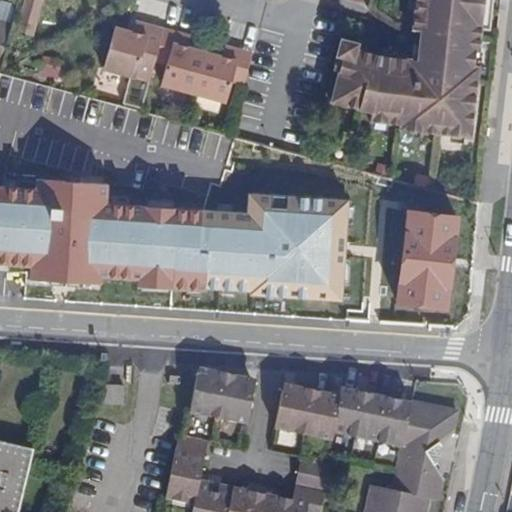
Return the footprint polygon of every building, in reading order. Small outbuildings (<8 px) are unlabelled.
[(42,0),(25,0),(16,33),(33,37),(42,0)] [(412,0),(409,28),(417,29),(414,59),(379,56),(354,51),(356,45),(339,40),(334,58),(340,59),(328,103),(369,114),(368,123),(398,126),(398,131),(469,138),(476,67),(472,66),(473,51),(476,52),(481,8),(473,7),(473,0),(412,0)] [(100,67),(146,80),(151,60),(160,27),(132,19),(130,26),(129,31),(123,29),(111,26),(100,67)] [(160,27),(151,60),(164,63),(172,30),(160,27)] [(187,34),(172,30),(164,63),(158,84),(190,93),(202,51),(190,48),(184,46),(185,41),(187,34)] [(213,54),(202,51),(190,93),(223,102),(228,81),(237,48),(223,44),(221,51),(220,56),(213,54)] [(250,51),(237,48),(228,81),(241,84),(250,51)] [(57,81),(63,65),(43,59),(38,74),(57,81)] [(337,295),(345,201),(249,193),(247,214),(105,201),(107,182),(37,176),(31,189),(0,186),(0,263),(35,266),(34,274),(99,280),(99,273),(141,276),(140,287),(201,293),(202,283),(337,295)] [(409,211),(397,302),(447,308),(457,216),(409,211)] [(233,373),(203,365),(190,408),(223,415),(233,373)] [(260,380),(233,373),(223,415),(249,422),(260,380)] [(165,376),(164,383),(181,384),(182,377),(165,376)] [(107,383),(105,401),(122,403),(123,385),(107,383)] [(344,396),(290,383),(279,426),(334,439),(336,431),(344,396)] [(344,396),(336,431),(403,446),(413,403),(346,388),(344,396)] [(428,511),(432,501),(439,502),(444,481),(436,467),(439,466),(443,448),(441,445),(454,434),(459,413),(413,403),(403,446),(397,471),(394,482),(407,485),(405,494),(392,492),(373,488),(367,511),(428,511)] [(182,432),(167,493),(195,500),(201,476),(210,439),(182,432)] [(0,441),(0,511),(16,511),(31,449),(0,441)] [(298,485),(325,491),(332,465),(305,458),(298,485)] [(201,476),(195,500),(192,511),(228,511),(235,484),(201,476)] [(394,482),(392,492),(405,494),(407,485),(394,482)] [(235,484),(228,511),(307,511),(308,510),(316,511),(320,511),(325,491),(298,485),(295,499),(235,484)]
